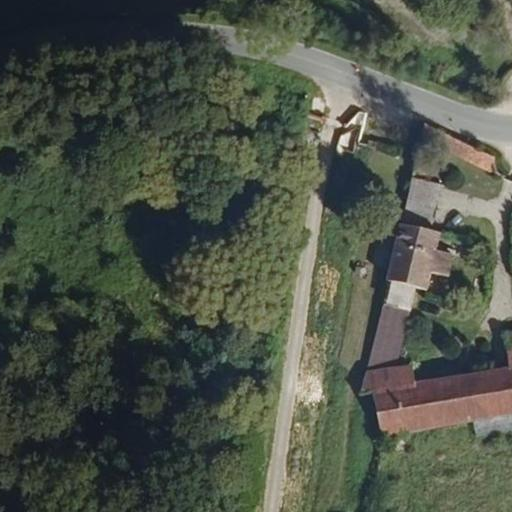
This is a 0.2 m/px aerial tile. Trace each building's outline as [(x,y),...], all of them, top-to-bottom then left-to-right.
[(430,146),(437,131),(426,127),(420,142),(430,146)] [(446,153),(453,138),(437,131),(430,146),(446,153)] [(461,159),(467,144),(453,138),(446,153),(461,159)] [(477,166),(483,151),(467,144),(461,159),(477,166)] [(489,171),(495,156),(483,151),(477,166),(489,171)] [(401,230),(428,236),(440,184),(413,178),(401,230)] [(449,277),(454,256),(435,252),(439,239),(428,236),(401,230),(389,279),(414,285),(428,289),(432,273),(449,277)] [(409,308),(414,285),(389,279),(384,302),(409,308)] [(395,367),(409,308),(384,302),(366,371),(395,367)] [(511,413),(511,366),(415,382),(411,365),(395,367),(366,371),(360,394),(373,392),(379,431),(511,413)]
